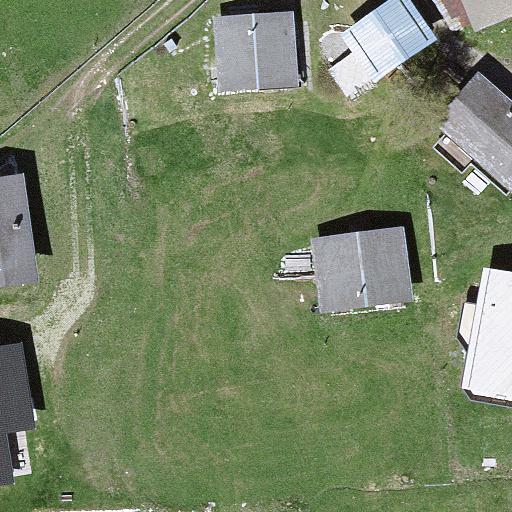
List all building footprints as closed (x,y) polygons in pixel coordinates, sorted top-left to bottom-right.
[(511,0),(468,0),(494,43),(511,35),(511,0)] [(402,13),(349,52),(389,94),(442,54),(402,13)] [(303,24),(220,29),(225,105),(307,102),(303,24)] [(511,113),(489,99),(455,142),(511,193),(511,113)] [(31,189),(0,192),(0,301),(51,298),(31,189)] [(411,242),(322,256),(332,326),(426,313),(411,242)] [(511,271),(484,267),(463,383),(511,391),(511,271)] [(29,347),(0,349),(0,487),(16,486),(12,429),(34,427),(29,347)]
